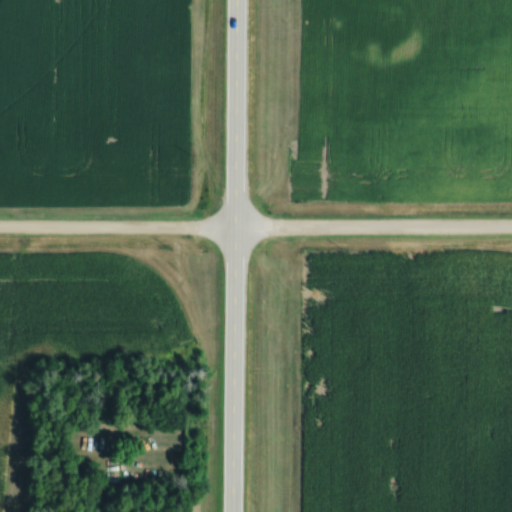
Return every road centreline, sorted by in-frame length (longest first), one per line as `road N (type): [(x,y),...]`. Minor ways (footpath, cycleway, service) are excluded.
road 1 (secondary): [(238,0),(234,511)]
road 2 (residential): [(0,234),(511,232)]
